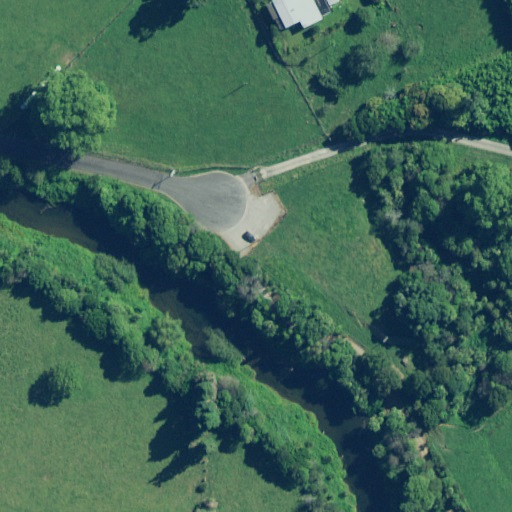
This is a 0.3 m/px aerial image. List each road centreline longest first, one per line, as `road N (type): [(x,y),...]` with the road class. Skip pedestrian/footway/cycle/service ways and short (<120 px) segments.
road 1 (track): [(511,153),(398,125),(212,197),(250,274),(374,358),(392,413),(459,511)]
road 2 (residential): [(0,145),(212,197)]
